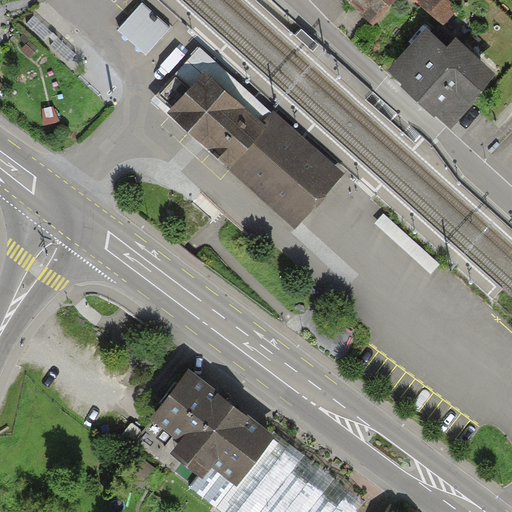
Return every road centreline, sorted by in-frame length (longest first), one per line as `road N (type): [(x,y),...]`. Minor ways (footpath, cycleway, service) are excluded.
road 1 (secondary): [(470,511),(69,213)]
road 2 (residential): [(511,202),(298,0)]
road 3 (tertiary): [(0,336),(69,213)]
